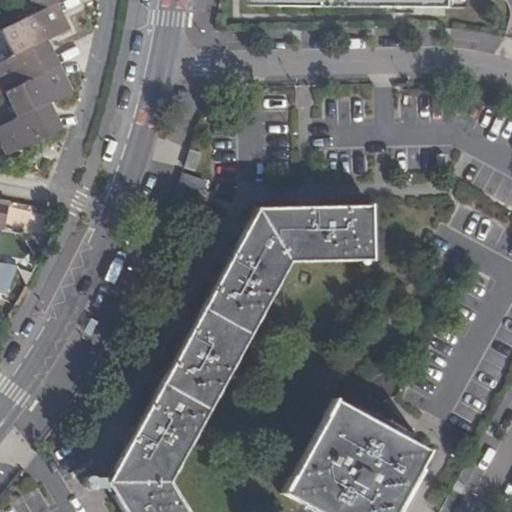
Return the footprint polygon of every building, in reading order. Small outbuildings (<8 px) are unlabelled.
[(31,0),(38,13),(55,4),(63,0),(31,0)] [(444,0),(274,0),(274,7),(317,7),(317,0),(374,0),(375,8),(444,8),(444,0)] [(444,0),(444,8),(462,8),(464,0),(444,0)] [(2,30),(15,57),(44,42),(68,30),(55,4),(38,13),(2,30)] [(0,64),(0,82),(5,92),(56,67),(44,42),(15,57),(0,64)] [(5,92),(18,118),(47,104),(69,93),(56,67),(5,92)] [(0,142),(8,157),(60,131),(47,104),(18,118),(0,127),(0,142)] [(7,206),(6,230),(40,232),(41,207),(7,206)] [(122,511),(186,511),(168,482),(288,262),(370,260),(369,206),(255,208),(106,484),(122,511)] [(0,293),(4,295),(11,266),(0,264),(0,293)] [(332,401),(281,494),(313,511),(393,511),(426,453),(332,401)]
